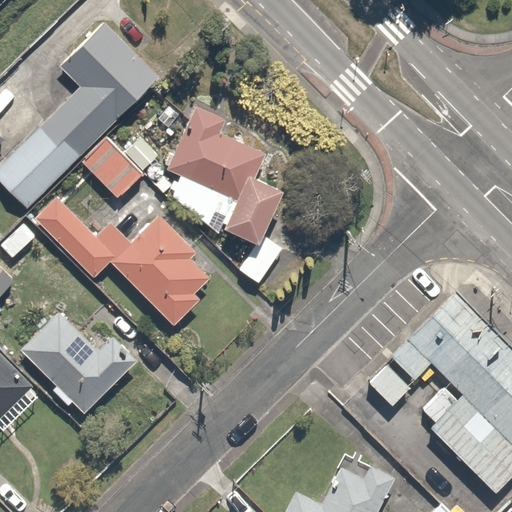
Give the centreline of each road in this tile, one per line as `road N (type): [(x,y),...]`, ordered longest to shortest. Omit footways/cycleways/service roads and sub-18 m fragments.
road 1 (residential): [(133,511),(453,196)]
road 2 (secondary): [(453,196),(271,0)]
road 3 (secondary): [(368,0),(490,114)]
